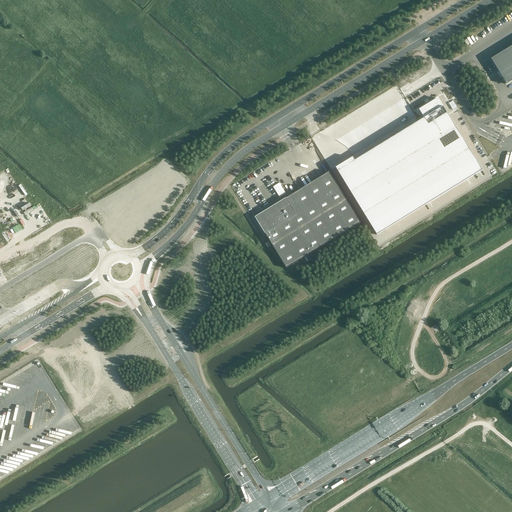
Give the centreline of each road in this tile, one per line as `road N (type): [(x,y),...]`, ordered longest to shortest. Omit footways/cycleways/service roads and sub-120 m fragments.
road 1 (tertiary): [(467,0),(236,142),(164,232),(131,256)]
road 2 (tertiary): [(165,246),(244,151),(489,0)]
road 3 (trunk): [(511,345),(268,495)]
road 4 (trunk): [(288,511),(511,366)]
road 5 (tertiary): [(268,495),(156,313)]
road 6 (tertiary): [(145,320),(256,502)]
road 7 (track): [(332,511),(476,422),(511,444)]
road 8 (track): [(437,377),(412,360),(433,294),(511,240)]
road 9 (tertiary): [(0,350),(105,286)]
